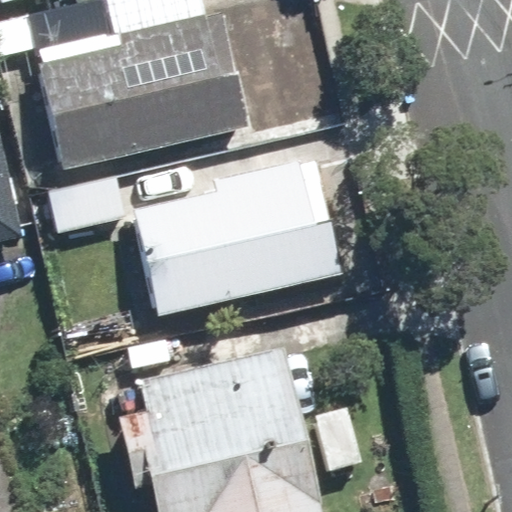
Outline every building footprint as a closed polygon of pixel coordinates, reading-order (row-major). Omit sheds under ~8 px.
[(222,10),(30,56),(60,180),(251,134),(222,10)] [(315,160),(127,205),(155,323),(344,278),(315,160)] [(0,511),(0,245),(18,241),(0,166),(0,511)] [(127,220),(117,177),(47,194),(57,237),(127,220)] [(348,412),(307,422),(289,350),(142,386),(149,416),(119,423),(136,494),(153,490),(157,511),(328,511),(319,475),(361,465),(348,412)]
